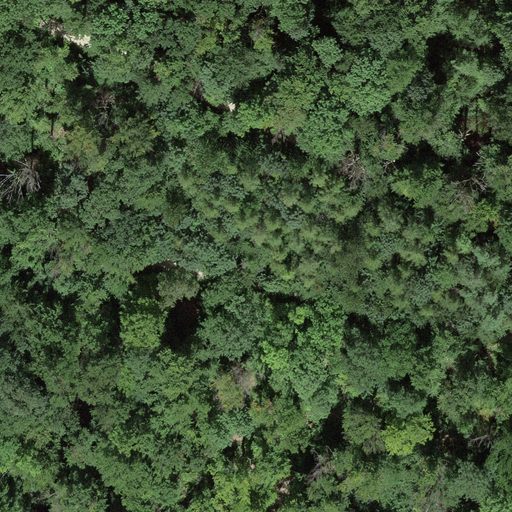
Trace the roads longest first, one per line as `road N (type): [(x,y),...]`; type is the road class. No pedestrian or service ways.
road 1 (track): [(511,228),(0,10)]
road 2 (track): [(511,338),(0,230)]
